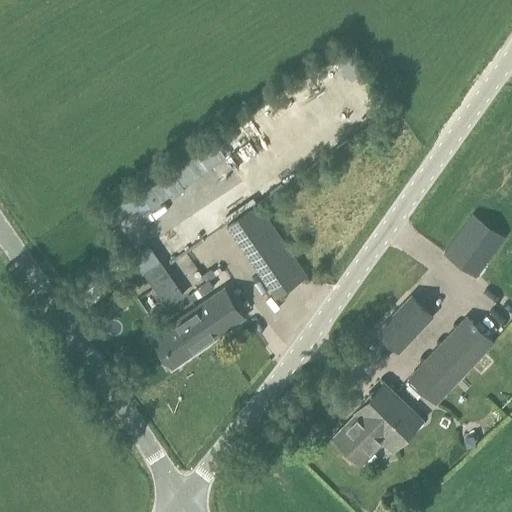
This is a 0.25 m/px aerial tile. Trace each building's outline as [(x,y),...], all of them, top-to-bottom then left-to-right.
[(338,56),(209,130),(244,190),(280,170),(273,156),(277,154),(270,141),(295,127),(308,149),(319,142),(318,139),(358,116),(347,97),(358,91),(338,56)] [(159,207),(168,201),(155,182),(146,188),(159,207)] [(142,188),(125,199),(135,214),(152,203),(142,188)] [(259,207),(228,228),(275,298),(306,278),(259,207)] [(507,238),(473,213),(445,252),(479,277),(507,238)] [(166,286),(176,300),(184,295),(161,260),(144,272),(157,292),(166,286)] [(414,295),(427,278),(419,271),(406,289),(414,295)] [(225,289),(153,337),(173,366),(244,318),(225,289)] [(434,316),(412,295),(378,330),(401,351),(434,316)] [(484,295),(478,305),(503,319),(509,309),(484,295)] [(409,377),(437,403),(494,343),(467,316),(409,377)] [(171,391),(178,401),(190,394),(184,383),(171,391)] [(385,383),(356,412),(357,413),(334,436),(361,463),(384,440),(394,449),(423,420),(385,383)] [(498,388),(491,398),(503,405),(509,395),(498,388)]
